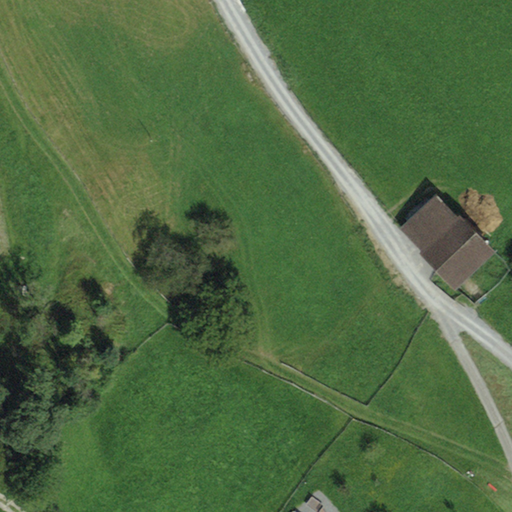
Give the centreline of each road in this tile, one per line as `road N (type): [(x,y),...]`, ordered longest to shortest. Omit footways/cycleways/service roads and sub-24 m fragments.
road 1 (track): [(0,48),(21,105),(171,296),(511,468)]
road 2 (residential): [(511,346),(421,290),(231,0)]
road 3 (track): [(421,290),(511,471)]
